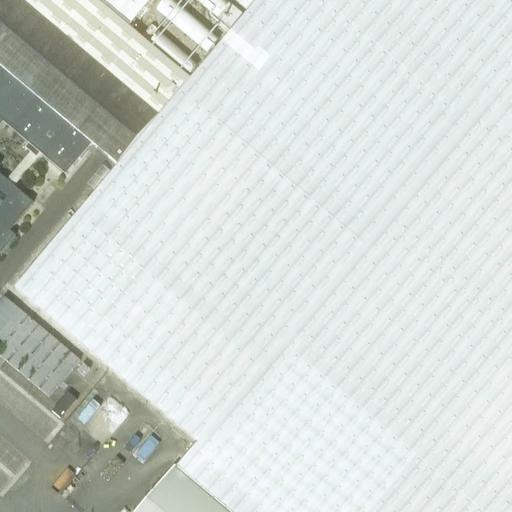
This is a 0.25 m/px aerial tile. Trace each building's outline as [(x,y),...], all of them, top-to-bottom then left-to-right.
[(92,146),(117,167),(189,79),(129,28),(95,0),(2,0),(0,3),(0,127),(3,124),(27,145),(24,149),(30,154),(6,182),(0,177),(0,255),(15,238),(9,233),(33,205),(13,189),(40,156),(66,177),(92,146)] [(176,469),(226,511),(511,511),(511,0),(0,0),(0,3),(2,0),(95,0),(129,28),(152,0),(230,0),(247,14),(189,79),(117,167),(13,290),(197,444),(176,469)] [(0,330),(0,358),(49,399),(80,362),(18,309),(0,330)] [(60,420),(76,401),(68,393),(64,398),(52,413),(60,420)] [(226,511),(176,469),(174,468),(136,511),(226,511)]
